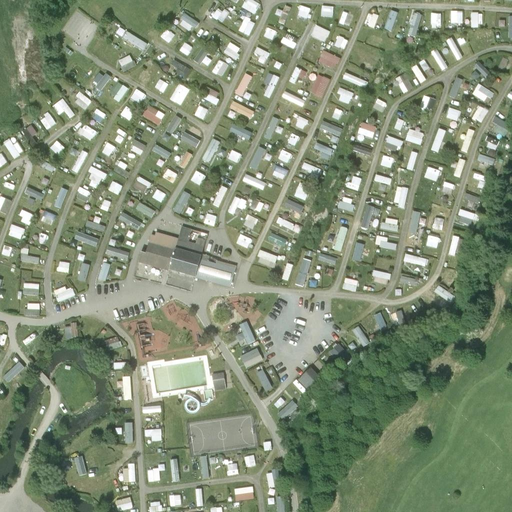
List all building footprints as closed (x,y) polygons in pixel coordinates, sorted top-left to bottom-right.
[(255,0),(247,0),(243,7),(256,14),(262,4),(255,0)] [(307,22),(312,8),(303,5),(298,19),(307,22)] [(324,5),(322,17),(334,18),(336,7),(324,5)] [(224,23),(230,13),(220,7),(214,16),(224,23)] [(339,21),(350,25),(354,15),(343,11),(339,21)] [(453,11),(453,23),(464,23),(464,11),(453,11)] [(411,36),(419,37),(422,13),(414,12),(411,36)] [(188,13),(180,22),(193,33),(201,23),(188,13)] [(433,13),(433,28),(442,28),(443,13),(433,13)] [(484,21),(484,13),(473,13),(473,28),(480,27),(480,21),(484,21)] [(386,27),(396,30),(400,18),(390,14),(386,27)] [(251,35),(257,22),(247,17),(240,30),(251,35)] [(312,36),(327,42),(332,31),(317,25),(312,36)] [(122,27),(118,33),(124,36),(128,30),(122,27)] [(269,27),(265,36),(275,40),(279,31),(269,27)] [(129,30),(124,37),(146,51),(150,43),(129,30)] [(492,30),(481,34),(485,48),(496,44),(492,30)] [(173,32),(167,42),(175,47),(181,38),(173,32)] [(346,50),(351,37),(341,34),(336,46),(346,50)] [(296,49),(299,44),(286,36),(283,42),(296,49)] [(453,37),(447,40),(459,61),(465,57),(453,37)] [(225,51),(237,59),(243,49),(232,41),(225,51)] [(182,50),(189,56),(195,47),(187,42),(182,50)] [(258,47),(256,53),(262,55),(260,61),(267,64),(271,51),(258,47)] [(361,56),(359,61),(368,66),(374,55),(360,48),(358,54),(361,56)] [(432,52),(445,71),(451,67),(438,48),(432,52)] [(336,69),(342,58),(325,50),(319,61),(336,69)] [(125,72),(138,65),(132,54),(120,60),(125,72)] [(214,72),(225,77),(231,64),(221,59),(214,72)] [(483,77),(489,73),(482,60),(475,64),(483,77)] [(150,83),(159,66),(153,63),(144,80),(150,83)] [(423,84),(429,80),(419,64),(413,67),(423,84)] [(297,84),(300,77),(305,80),(309,70),(298,65),(291,81),(297,84)] [(107,72),(97,88),(104,91),(113,75),(107,72)] [(244,97),(255,76),(248,72),(236,93),(244,97)] [(270,84),(265,96),(272,99),(282,77),(271,72),(266,82),(270,84)] [(363,86),(365,79),(346,73),(344,80),(363,86)] [(408,73),(397,78),(405,94),(415,89),(408,73)] [(324,98),(332,79),(320,74),(312,93),(324,98)] [(468,85),(463,83),(465,78),(459,76),(452,91),(463,96),(468,85)] [(160,78),(157,88),(167,92),(171,82),(160,78)] [(111,97),(123,103),(124,99),(131,87),(119,81),(111,97)] [(184,106),(192,88),(180,83),(172,100),(184,106)] [(219,106),(223,99),(219,97),(221,90),(210,85),(204,100),(219,106)] [(492,103),(496,90),(478,85),(474,98),(492,103)] [(426,95),(421,108),(433,113),(438,99),(426,95)] [(67,111),(72,118),(77,115),(65,97),(54,105),(61,115),(67,111)] [(379,99),(376,108),(385,111),(388,102),(379,99)] [(234,101),(231,109),(254,118),(257,110),(234,101)] [(330,110),(334,111),(332,117),(340,120),(344,109),(333,104),(330,110)] [(150,105),(144,116),(162,124),(167,113),(150,105)] [(201,105),(196,115),(205,120),(210,110),(201,105)] [(476,114),(484,120),(491,110),(483,105),(476,114)] [(122,114),(132,120),(137,112),(128,106),(122,114)] [(450,107),(448,118),(458,120),(461,110),(450,107)] [(99,111),(95,118),(103,122),(106,115),(99,111)] [(340,119),(344,121),(349,114),(345,111),(340,119)] [(176,114),(169,131),(175,134),(183,117),(176,114)] [(272,140),(281,118),(275,115),(265,137),(272,140)] [(511,122),(497,115),(494,122),(499,124),(495,130),(508,137),(511,129),(511,122)] [(297,126),(306,129),(310,119),(301,116),(297,126)] [(396,128),(403,131),(407,121),(400,118),(396,128)] [(321,128),(337,134),(336,135),(341,137),(344,128),(324,120),(321,128)] [(375,138),(379,126),(364,121),(360,132),(375,138)] [(234,124),(231,132),(250,138),(253,130),(234,124)] [(33,146),(43,139),(32,125),(23,131),(33,146)] [(200,138),(194,134),(197,130),(189,125),(182,134),(196,144),(200,138)] [(433,149),(440,152),(449,130),(441,127),(433,149)] [(462,151),(469,153),(477,130),(471,127),(462,151)] [(411,128),(407,140),(422,145),(426,134),(411,128)] [(289,143),(297,146),(302,136),(294,133),(289,143)] [(387,148),(398,151),(399,146),(404,147),(405,140),(389,136),(387,148)] [(203,159),(211,163),(222,141),(215,137),(203,159)] [(489,137),(486,146),(498,150),(501,141),(489,137)] [(26,152),(19,142),(15,145),(11,138),(5,142),(15,158),(26,152)] [(138,139),(132,149),(142,155),(148,145),(138,139)] [(315,139),(311,151),(320,154),(322,149),(329,152),(332,145),(315,139)] [(52,147),(60,155),(68,148),(59,140),(52,147)] [(170,158),(173,151),(157,144),(154,151),(170,158)] [(261,145),(250,165),(258,169),(268,149),(261,145)] [(368,165),(373,154),(358,148),(353,159),(368,165)] [(81,174),(90,152),(83,149),(74,171),(81,174)] [(239,163),(244,154),(234,149),(229,158),(239,163)] [(284,149),(280,158),(290,163),(294,154),(284,149)] [(413,150),(409,169),(415,171),(420,152),(413,150)] [(187,169),(194,153),(188,151),(181,166),(187,169)] [(482,153),(479,160),(490,164),(493,157),(482,153)] [(386,155),(382,165),(393,168),(396,158),(386,155)] [(462,179),(467,159),(461,157),(456,177),(462,179)] [(45,161),(41,172),(51,176),(56,165),(45,161)] [(120,161),(114,170),(127,178),(133,169),(120,161)] [(303,170),(322,176),(324,168),(305,162),(303,170)] [(278,164),(273,174),(285,180),(290,170),(278,164)] [(91,179),(104,184),(109,173),(93,166),(90,172),(93,174),(91,179)] [(430,166),(426,178),(438,182),(442,171),(430,166)] [(171,169),(165,177),(174,183),(180,174),(171,169)] [(244,181),(265,190),(268,182),(248,173),(244,181)] [(376,181),(392,185),(394,178),(378,173),(376,181)] [(134,186),(146,192),(152,183),(140,176),(134,186)] [(360,191),(364,181),(352,177),(349,187),(360,191)] [(298,178),(295,186),(301,189),(299,193),(308,197),(313,186),(298,178)] [(120,195),(125,186),(115,180),(110,190),(120,195)] [(454,195),(457,185),(447,181),(444,191),(454,195)] [(221,208),(230,187),(223,185),(215,205),(221,208)] [(396,205),(407,206),(410,187),(399,185),(396,205)] [(26,193),(43,201),(46,194),(29,186),(26,193)] [(88,203),(93,191),(82,187),(77,198),(88,203)] [(154,197),(163,202),(168,195),(159,189),(154,197)] [(63,206),(68,195),(56,190),(51,201),(63,206)] [(186,190),(175,210),(182,214),(193,194),(186,190)] [(466,199),(480,202),(482,196),(467,193),(466,199)] [(0,201),(0,210),(8,214),(14,200),(3,195),(0,201)] [(236,214),(239,207),(245,209),(249,200),(237,195),(230,211),(236,214)] [(354,211),(356,198),(343,197),(341,209),(354,211)] [(289,198),(287,204),(291,206),(289,211),(300,216),(305,205),(289,198)] [(102,209),(109,212),(113,202),(106,199),(102,209)] [(256,199),(251,208),(261,213),(266,203),(256,199)] [(137,208),(152,218),(157,211),(142,201),(137,208)] [(369,204),(362,227),(370,230),(377,206),(369,204)] [(75,207),(72,215),(81,219),(84,210),(75,207)] [(473,225),(475,219),(480,221),(482,214),(462,208),(460,215),(463,216),(461,221),(473,225)] [(46,210),(43,222),(55,225),(58,213),(46,210)] [(411,233),(420,233),(422,211),(414,210),(411,233)] [(124,211),(120,218),(140,229),(144,222),(124,211)] [(207,223),(216,224),(218,215),(208,213),(207,223)] [(245,225),(256,229),(259,218),(249,215),(245,225)] [(297,231),(299,224),(280,217),(277,223),(297,231)] [(382,229),(398,232),(401,220),(389,217),(387,222),(383,222),(382,229)] [(444,230),(446,218),(437,217),(435,229),(444,230)] [(105,232),(107,226),(98,223),(99,223),(89,219),(87,226),(105,232)] [(14,224),(10,235),(23,239),(27,228),(14,224)] [(342,225),(336,250),(344,252),(349,227),(342,225)] [(40,229),(35,240),(48,245),(53,234),(40,229)] [(146,253),(140,252),(138,262),(169,271),(169,270),(229,287),(234,269),(200,259),(204,245),(176,238),(156,232),(155,236),(152,234),(146,253)] [(286,247),(289,241),(272,233),(269,239),(286,247)] [(242,234),(238,244),(250,248),(254,238),(242,234)] [(432,234),(430,245),(439,247),(441,236),(432,234)] [(457,255),(460,235),(454,234),(451,254),(457,255)] [(97,251),(101,239),(88,235),(84,246),(97,251)] [(399,243),(389,241),(389,237),(379,235),(377,246),(397,250),(399,243)] [(359,242),(353,259),(361,261),(367,244),(359,242)] [(3,254),(12,256),(14,247),(6,245),(3,254)] [(130,257),(131,250),(110,245),(108,252),(130,257)] [(23,247),(22,261),(40,263),(41,256),(30,255),(31,248),(23,247)] [(263,249),(258,262),(276,267),(280,255),(263,249)] [(319,262),(336,267),(339,257),(322,252),(319,262)] [(429,267),(430,256),(406,254),(405,262),(412,262),(412,269),(422,270),(423,266),(429,267)] [(305,257),(297,283),(305,286),(313,260),(305,257)] [(71,273),(72,261),(61,260),(60,272),(71,273)] [(108,281),(113,263),(104,260),(100,279),(108,281)] [(79,279),(87,281),(92,263),(84,261),(79,279)] [(288,262),(284,280),(291,281),(294,264),(288,262)] [(375,269),(374,275),(391,279),(393,273),(375,269)] [(402,276),(401,282),(419,285),(421,279),(402,276)] [(357,293),(361,281),(347,277),(344,289),(357,293)] [(26,282),(24,294),(40,296),(42,284),(26,282)] [(442,305),(452,293),(442,284),(431,296),(442,305)] [(67,286),(56,290),(60,301),(77,296),(74,287),(68,289),(67,286)] [(41,315),(42,303),(30,302),(30,308),(26,308),(26,315),(41,315)] [(403,309),(391,312),(395,325),(407,322),(403,309)] [(375,314),(382,332),(389,329),(382,311),(375,314)] [(241,324),(250,344),(257,340),(248,320),(241,324)] [(66,325),(67,337),(79,336),(78,324),(66,325)] [(365,347),(372,343),(360,325),(353,329),(365,347)] [(107,345),(109,351),(124,346),(122,340),(107,345)] [(330,351),(340,362),(350,354),(340,343),(330,351)] [(257,348),(242,355),(248,368),(262,361),(257,348)] [(4,376),(10,382),(26,366),(20,360),(4,376)] [(299,379),(308,386),(319,373),(311,366),(299,379)] [(267,390),(275,387),(265,368),(258,372),(267,390)] [(211,373),(211,385),(223,384),(223,372),(211,373)] [(125,375),(125,400),(133,400),(132,375),(125,375)] [(294,399),(279,413),(284,419),(299,405),(294,399)] [(145,413),(163,413),(163,404),(144,405),(145,413)] [(134,421),(126,421),(127,443),(135,443),(134,421)] [(153,441),(163,440),(163,428),(147,429),(147,437),(153,437),(153,441)] [(208,454),(201,455),(205,478),(212,477),(208,454)] [(255,454),(246,457),(248,467),(257,464),(255,454)] [(89,457),(92,470),(104,467),(102,459),(98,461),(96,456),(89,457)] [(173,482),(181,481),(179,457),(172,457),(173,482)] [(75,461),(63,461),(64,480),(76,480),(75,461)] [(125,482),(137,481),(136,462),(129,462),(129,467),(124,467),(125,482)] [(239,475),(239,463),(229,464),(229,475),(239,475)] [(273,472),(268,473),(271,488),(279,486),(277,478),(275,479),(273,472)] [(102,473),(82,479),(86,491),(105,485),(102,473)] [(255,486),(236,487),(237,500),(256,499),(255,486)] [(176,491),(179,508),(191,506),(188,489),(176,491)] [(132,496),(117,499),(120,511),(135,508),(132,496)] [(278,511),(288,511),(288,496),(278,496),(278,511)] [(162,501),(152,501),(152,511),(162,511),(162,501)]
